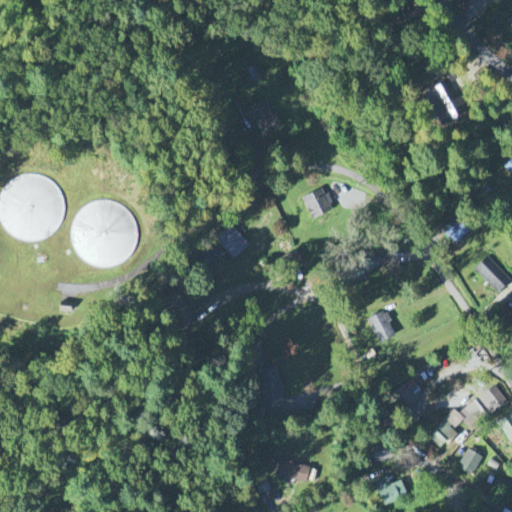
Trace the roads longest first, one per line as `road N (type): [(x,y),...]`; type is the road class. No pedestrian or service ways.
road 1 (residential): [(511,382),(389,201),(365,181),(334,169),(262,168),(170,246)]
road 2 (residential): [(445,475),(381,413),(329,310),(274,286),(213,303)]
